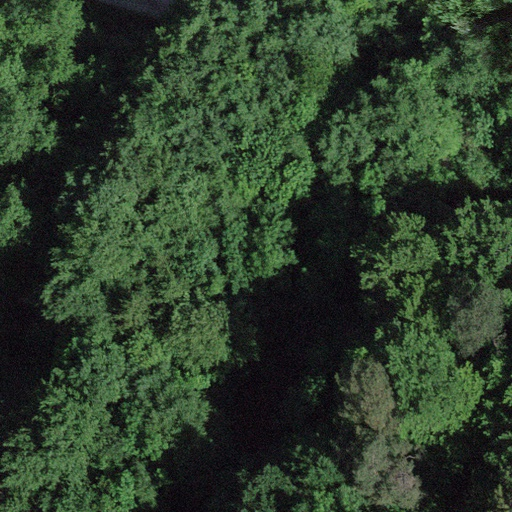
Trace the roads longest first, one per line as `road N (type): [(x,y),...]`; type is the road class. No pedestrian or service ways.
road 1 (track): [(148,0),(258,24),(326,55),(344,91),(289,386),(406,259),(484,225),(511,223)]
road 2 (track): [(289,386),(230,511)]
